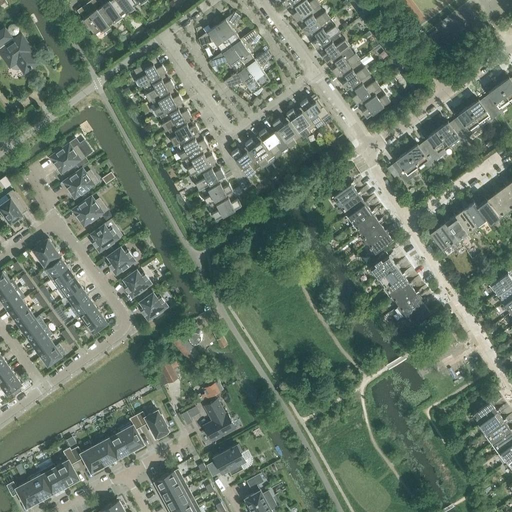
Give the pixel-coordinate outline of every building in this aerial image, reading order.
[(89,0),(76,9),(79,13),(93,4),(94,3),(98,0),(89,0)] [(103,0),(105,2),(103,4),(97,8),(97,9),(108,24),(114,19),(117,23),(123,19),(124,19),(121,15),(120,15),(112,2),(110,0),(103,0)] [(110,0),(112,2),(120,15),(121,15),(127,10),(129,14),(136,10),(133,5),(133,6),(129,0),(110,0)] [(299,18),(319,4),(320,3),(318,0),(294,0),(289,4),(289,5),(294,12),(292,14),(297,20),(299,18)] [(90,13),(84,18),(81,20),(86,28),(89,26),(95,33),(101,28),(104,32),(110,28),(111,28),(108,24),(97,9),(97,8),(94,3),(93,4),(89,7),(92,11),(90,13)] [(299,18),(304,25),(302,27),(307,34),(309,32),(329,18),(330,17),(325,10),(324,11),(319,4),(299,18)] [(226,17),(217,24),(232,45),(241,38),(240,38),(233,28),(241,16),(235,11),(226,17)] [(314,39),(312,41),(317,48),(319,46),(339,31),(339,32),(340,31),(335,24),(334,25),(329,18),(309,32),(314,39)] [(208,31),(198,37),(201,45),(215,41),(222,51),(223,51),(232,45),(217,24),(208,31)] [(0,46),(2,49),(15,39),(6,27),(0,31),(0,46)] [(254,28),(240,38),(241,38),(232,45),(246,65),(255,58),(248,48),(258,33),(254,28)] [(329,60),(329,59),(348,45),(349,45),(350,44),(345,38),(344,39),(339,32),(339,31),(319,46),(324,53),(322,55),(327,62),(329,60)] [(32,67),(38,63),(36,60),(36,58),(35,56),(33,54),(31,53),(30,51),(29,52),(27,49),(30,46),(21,35),(15,39),(2,49),(8,57),(7,61),(10,66),(12,68),(18,69),(21,67),(25,72),(30,68),(32,67)] [(222,51),(209,61),(212,66),(230,61),(237,71),(246,65),(232,45),(223,51),(222,51)] [(329,60),(334,67),(332,69),(337,75),(339,73),(358,59),(359,59),(360,58),(355,51),(354,52),(349,45),(348,45),(329,59),(329,60)] [(269,48),(255,58),(246,65),(261,85),(262,85),(270,79),(262,68),(272,54),(269,48)] [(134,69),(138,77),(137,78),(141,85),(142,84),(163,72),(163,73),(166,71),(162,64),(159,65),(155,57),(134,69)] [(358,59),(339,73),(344,80),(342,82),(347,89),(349,87),(368,73),(369,73),(370,72),(365,65),(364,66),(359,59),(358,59)] [(237,71),(223,81),(228,86),(244,81),(252,92),(261,85),(246,65),(237,71)] [(147,92),(145,93),(149,100),(151,99),(172,87),(175,86),(171,79),(168,80),(163,73),(163,72),(142,84),(147,92)] [(349,87),(354,94),(352,96),(356,103),(359,101),(378,86),(379,87),(380,86),(375,79),(374,80),(369,73),(368,73),(349,87)] [(509,99),(511,102),(511,80),(509,76),(498,84),(509,99)] [(488,92),(491,97),(487,100),(498,115),(507,108),(506,106),(504,103),(509,99),(498,84),(488,92)] [(378,86),(359,101),(364,108),(362,110),(366,116),(390,99),(385,93),(384,94),(379,87),(378,86)] [(155,107),(154,108),(158,115),(159,114),(180,102),(183,101),(179,93),(176,95),(172,87),(151,99),(155,107)] [(307,98),(300,103),(302,105),(317,124),(316,125),(317,126),(324,121),(326,124),(333,118),(316,95),(309,100),(307,98)] [(486,100),(487,101),(483,104),(482,103),(482,104),(478,99),(468,106),(482,126),(498,115),(487,100),(486,100)] [(180,102),(159,114),(163,122),(162,123),(166,130),(167,129),(167,128),(188,117),(191,115),(187,108),(184,110),(180,102)] [(303,134),(302,135),(303,136),(310,131),(309,130),(316,125),(317,124),(302,105),(295,110),(293,108),(286,113),(288,115),(289,115),(303,134)] [(456,122),(467,137),(482,126),(468,106),(457,114),(461,119),(460,119),(461,120),(457,123),(456,122)] [(289,144),(289,145),(290,146),(296,141),(295,140),(302,135),(303,134),(289,115),(288,115),(281,120),(279,118),(272,123),(274,125),(275,125),(289,144)] [(176,144),(176,143),(197,131),(197,132),(200,130),(196,123),(193,125),(188,117),(167,128),(167,129),(172,136),(170,137),(174,145),(176,144)] [(452,148),(457,144),(467,137),(456,122),(456,123),(452,126),(452,125),(451,126),(448,121),(437,129),(448,143),(448,144),(452,148)] [(275,154),(275,155),(276,156),(283,151),(281,150),(289,145),(289,144),(275,125),(274,125),(267,130),(265,128),(259,133),(261,135),(275,154)] [(427,136),(430,141),(430,142),(426,145),(426,144),(426,145),(436,159),(446,152),(443,147),(448,144),(448,143),(437,129),(427,136)] [(197,131),(176,143),(176,144),(180,151),(179,152),(183,159),(184,158),(205,146),(205,147),(208,145),(204,138),(201,139),(197,132),(197,131)] [(275,155),(275,154),(261,135),(254,140),(252,138),(245,143),(247,145),(261,164),(261,165),(262,166),(269,161),(268,160),(275,155)] [(85,156),(77,145),(73,147),(69,142),(50,156),(61,172),(67,168),(68,170),(76,164),(75,163),(85,156)] [(423,162),(426,166),(427,167),(436,159),(426,145),(425,145),(422,148),(421,148),(417,143),(407,151),(418,166),(423,162)] [(261,165),(261,164),(247,145),(240,150),(238,148),(231,153),(248,176),(255,171),(254,170),(261,165)] [(188,166),(187,167),(191,174),(192,173),(213,161),(216,160),(212,153),(209,154),(205,147),(205,146),(184,158),(188,166)] [(407,151),(396,159),(400,164),(399,164),(396,167),(395,167),(406,182),(416,175),(415,174),(412,170),(418,166),(407,151)] [(192,173),(197,181),(195,182),(199,189),(201,188),(222,176),(225,175),(221,167),(218,169),(213,161),(192,173)] [(80,193),(81,195),(90,189),(89,187),(98,181),(90,169),(86,172),(83,167),(63,181),(75,197),(80,193)] [(222,176),(201,188),(205,196),(204,197),(208,204),(209,203),(209,202),(230,191),(233,189),(229,182),(226,184),(222,176)] [(10,183),(6,177),(1,180),(5,186),(10,183)] [(338,199),(335,201),(339,206),(341,204),(358,192),(351,182),(334,195),(338,199)] [(511,193),(505,185),(496,191),(508,208),(511,205),(511,193)] [(13,189),(7,193),(10,198),(0,205),(0,206),(5,214),(3,216),(7,222),(10,220),(11,222),(22,214),(22,213),(27,209),(19,197),(13,189)] [(230,191),(209,202),(209,203),(213,211),(212,211),(216,219),(241,204),(237,197),(234,199),(230,191)] [(496,191),(487,198),(499,215),(508,208),(496,191)] [(358,192),(341,204),(348,214),(365,201),(358,192)] [(72,209),(84,225),(89,221),(90,223),(99,217),(98,215),(107,208),(99,197),(95,200),(92,195),(72,209)] [(477,205),(486,217),(488,220),(489,222),(494,219),(496,221),(501,217),(499,215),(487,198),(478,205),(477,205)] [(474,200),(464,207),(477,224),(479,226),(488,220),(486,217),(477,205),(478,205),(474,200)] [(365,201),(348,214),(355,223),(372,211),(365,201)] [(464,207),(455,214),(467,231),(477,224),(464,207)] [(109,209),(103,214),(107,220),(113,215),(109,209)] [(372,211),(355,223),(362,232),(379,220),(372,211)] [(455,214),(446,221),(458,238),(460,240),(469,233),(467,231),(455,214)] [(379,220),(362,232),(365,237),(363,238),(366,244),(369,242),(368,241),(385,229),(379,220)] [(446,221),(436,228),(430,232),(443,249),(458,238),(446,221)] [(108,228),(104,223),(91,232),(95,238),(92,240),(100,251),(105,247),(106,248),(115,242),(114,241),(119,237),(111,226),(108,228)] [(372,246),(369,248),(373,253),(392,239),(385,229),(368,241),(369,242),(372,246)] [(36,244),(37,246),(32,249),(39,259),(40,258),(44,264),(59,254),(55,248),(56,247),(49,237),(44,241),(43,239),(42,238),(35,243),(36,244)] [(111,260),(108,262),(116,274),(121,270),(123,271),(131,265),(130,264),(135,260),(128,249),(124,251),(121,245),(107,255),(111,260)] [(389,254),(370,268),(377,278),(396,264),(389,254)] [(61,257),(46,267),(44,269),(50,279),(53,276),(68,266),(61,257)] [(17,270),(21,267),(17,261),(13,264),(17,270)] [(396,264),(377,278),(383,287),(403,273),(396,264)] [(74,275),(68,266),(53,276),(50,279),(57,288),(60,286),(74,275)] [(127,283),(124,285),(132,296),(138,292),(139,294),(147,288),(146,286),(152,283),(144,271),(141,274),(137,268),(123,278),(127,283)] [(0,286),(9,280),(10,279),(4,269),(2,270),(0,272),(0,286)] [(511,276),(507,270),(491,283),(498,292),(511,281),(511,276)] [(22,276),(26,282),(30,279),(26,273),(22,276)] [(393,295),(409,282),(403,273),(383,287),(390,297),(393,295)] [(37,274),(32,277),(37,283),(41,280),(37,274)] [(81,285),(74,275),(60,286),(57,288),(64,297),(67,295),(81,285)] [(0,297),(1,299),(16,289),(19,287),(12,278),(11,279),(10,279),(9,280),(0,286),(0,297)] [(34,285),(30,279),(26,282),(30,288),(34,285)] [(511,281),(498,292),(505,302),(511,296),(511,281)] [(409,282),(393,295),(399,304),(416,292),(409,282)] [(42,290),(46,296),(50,293),(46,287),(43,283),(39,286),(42,290)] [(67,295),(73,304),(88,294),(81,285),(67,295)] [(1,299),(8,309),(22,298),(25,296),(19,287),(16,289),(1,299)] [(153,291),(140,301),(144,306),(141,308),(148,319),(154,315),(155,317),(163,311),(162,309),(168,305),(160,294),(157,296),(153,291)] [(35,295),(39,301),(43,298),(39,292),(35,295)] [(416,292),(399,304),(406,313),(423,301),(416,292)] [(54,299),(50,293),(46,296),(50,302),(54,299)] [(73,304),(80,314),(94,303),(88,294),(73,304)] [(8,309),(15,318),(29,308),(22,298),(8,309)] [(47,304),(43,298),(39,301),(43,307),(47,304)] [(406,313),(404,315),(411,325),(430,311),(423,301),(406,313)] [(80,314),(86,323),(101,313),(94,303),(80,314)] [(55,309),(59,314),(63,311),(59,306),(55,309)] [(15,318),(21,327),(35,317),(29,308),(15,318)] [(48,313),(52,319),(56,316),(52,310),(48,313)] [(67,317),(63,311),(59,314),(63,320),(67,317)] [(108,322),(101,313),(86,323),(93,332),(108,322)] [(21,327),(28,337),(42,326),(46,324),(39,314),(35,317),(21,327)] [(61,322),(56,316),(52,319),(56,325),(61,322)] [(28,337),(34,346),(49,336),(53,333),(46,324),(42,326),(28,337)] [(68,327),(72,333),(76,330),(72,324),(68,327)] [(202,341),(203,339),(203,338),(204,337),(204,336),(204,334),(203,333),(203,332),(202,331),(202,330),(201,329),(200,329),(198,328),(197,328),(196,328),(194,328),(193,328),(192,328),(191,328),(190,329),(190,330),(189,330),(188,331),(188,332),(187,334),(187,335),(187,336),(187,337),(187,338),(187,339),(188,340),(189,341),(189,342),(190,343),(192,344),(193,344),(194,344),(195,344),(196,344),(197,344),(199,344),(200,343),(201,342),(202,342),(202,341)] [(219,328),(213,332),(221,346),(227,343),(228,343),(219,328)] [(61,332),(65,338),(70,335),(65,329),(61,332)] [(80,336),(76,330),(72,333),(76,339),(80,336)] [(74,341),(70,335),(65,338),(70,344),(74,341)] [(190,361),(199,353),(182,335),(174,342),(190,361)] [(55,345),(49,336),(34,346),(41,355),(55,345)] [(48,365),(62,354),(66,352),(59,342),(55,345),(41,355),(48,365)] [(0,356),(0,370),(8,364),(2,355),(0,356)] [(159,364),(168,382),(178,376),(174,368),(179,365),(175,358),(170,361),(169,359),(159,364)] [(0,370),(0,383),(1,384),(15,374),(8,364),(0,370)] [(206,379),(212,376),(208,368),(202,371),(206,379)] [(22,383),(15,374),(1,384),(7,394),(11,391),(14,395),(21,390),(18,386),(22,383)] [(197,394),(200,400),(209,396),(223,388),(218,378),(204,386),(206,392),(202,394),(201,392),(197,394)] [(476,402),(480,407),(473,412),(480,422),(497,410),(486,395),(476,402)] [(203,424),(212,441),(237,428),(228,411),(226,412),(218,397),(204,405),(211,420),(203,424)] [(182,412),(182,413),(185,419),(186,419),(199,412),(200,411),(196,405),(182,412)] [(168,429),(166,424),(167,424),(161,413),(160,414),(158,409),(146,415),(145,415),(143,410),(136,414),(142,425),(148,422),(156,436),(158,435),(167,431),(166,430),(168,429)] [(497,410),(480,422),(478,424),(484,433),(487,431),(504,419),(497,410)] [(131,421),(118,428),(119,430),(130,450),(137,446),(137,447),(139,446),(138,445),(144,442),(136,428),(142,425),(136,414),(129,417),(131,421)] [(504,419),(487,431),(484,433),(491,442),(494,441),(510,428),(504,419)] [(148,422),(156,437),(158,435),(156,436),(148,422)] [(144,442),(138,445),(139,446),(144,443),(136,428),(144,442)] [(511,430),(510,428),(494,441),(491,442),(498,452),(500,450),(511,441),(511,430)] [(119,430),(81,450),(94,444),(107,437),(119,430)] [(119,430),(107,437),(117,457),(118,458),(118,457),(118,456),(122,454),(124,453),(130,450),(119,430)] [(72,435),(66,438),(70,445),(76,442),(72,435)] [(107,437),(94,444),(105,464),(107,462),(111,460),(113,459),(117,457),(117,458),(118,458),(117,457),(107,437)] [(511,441),(500,450),(507,460),(511,456),(511,441)] [(244,468),(240,462),(245,459),(241,451),(242,451),(238,444),(237,444),(237,443),(214,456),(216,460),(207,464),(213,475),(221,470),(222,471),(224,470),(224,469),(226,468),(227,469),(228,468),(231,474),(244,468)] [(105,464),(94,444),(81,450),(78,445),(71,449),(78,461),(84,457),(91,471),(96,468),(97,468),(98,467),(105,464)] [(55,465),(55,466),(66,485),(72,481),(74,481),(74,480),(79,477),(71,464),(72,464),(78,461),(71,449),(70,446),(63,450),(67,458),(55,465)] [(84,457),(91,471),(97,468),(96,468),(91,471),(84,457)] [(54,462),(41,469),(42,473),(43,473),(53,492),(53,493),(54,492),(53,492),(53,491),(57,489),(58,489),(59,489),(59,488),(66,485),(55,466),(55,465),(54,462)] [(21,463),(16,465),(20,473),(25,471),(21,463)] [(184,477),(178,468),(174,470),(155,480),(160,490),(179,480),(184,477)] [(41,469),(27,477),(29,479),(29,480),(30,480),(40,499),(46,495),(48,494),(52,492),(53,493),(53,492),(43,473),(42,473),(41,469)] [(245,497),(253,511),(273,511),(271,509),(277,506),(273,498),(267,501),(260,489),(257,484),(263,480),(260,473),(247,480),(251,487),(252,486),(255,492),(245,497)] [(189,487),(184,477),(179,480),(160,490),(166,499),(184,489),(189,487)] [(40,499),(30,480),(29,480),(17,487),(17,486),(13,480),(6,484),(13,496),(19,492),(20,492),(27,506),(32,503),(34,502),(33,502),(40,499)] [(194,496),(189,487),(184,489),(166,499),(171,509),(189,499),(194,496)] [(27,506),(20,492),(19,492),(26,506),(32,503),(27,506)] [(199,506),(194,496),(189,499),(171,509),(172,511),(187,511),(194,509),(199,506)] [(100,510),(119,500),(124,509),(125,511),(126,511),(119,499),(100,510)] [(119,511),(124,509),(119,500),(100,510),(95,511),(119,511)]
